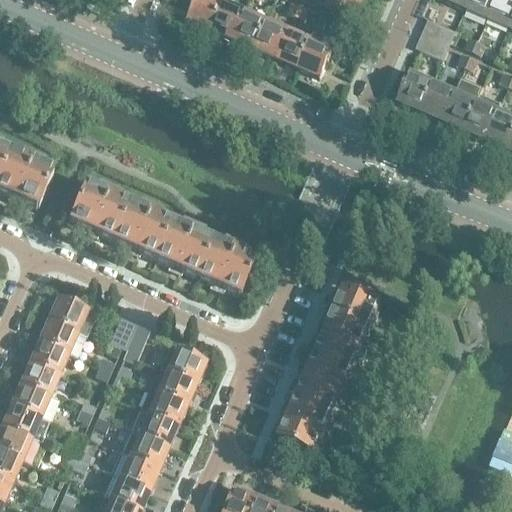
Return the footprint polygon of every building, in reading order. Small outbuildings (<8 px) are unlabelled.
[(213,35),(225,8),(207,0),(200,0),(189,26),(190,26),(213,35)] [(365,1),(363,0),(321,0),(318,7),(356,24),(356,22),(365,1)] [(465,13),(470,0),(445,0),(443,4),(445,4),(465,13)] [(487,23),(497,0),(470,0),(465,13),(487,22),(487,23)] [(509,32),(511,25),(511,0),(510,0),(497,0),(487,23),(488,23),(509,32)] [(295,21),(300,10),(292,7),(287,18),(295,21)] [(234,45),(247,17),(246,17),(246,16),(245,16),(225,8),(213,35),(232,44),(232,45),(233,45),(234,45)] [(303,25),(307,14),(300,10),(295,21),(303,25)] [(255,54),(267,26),(247,17),(234,45),(255,54)] [(443,45),(448,33),(429,25),(424,36),(443,45)] [(276,64),(289,35),(288,35),(267,26),(255,54),(276,63),(276,64)] [(339,40),(343,29),(335,26),(331,37),(339,40)] [(310,45),(311,45),(299,73),(319,82),(320,83),(338,42),(316,33),(310,45)] [(456,37),(448,33),(443,45),(451,48),(456,37)] [(311,45),(310,45),(289,36),(290,35),(289,35),(276,64),(277,64),(277,63),(299,73),(311,45)] [(416,53),(421,55),(436,61),(441,50),(421,42),(416,53)] [(472,57),(477,47),(469,43),(465,54),(472,57)] [(485,50),(477,47),(472,57),(480,61),(485,50)] [(444,65),(448,53),(441,50),(436,61),(444,65)] [(465,74),(470,63),(462,59),(457,71),(465,74)] [(478,66),(470,63),(465,74),(473,77),(478,66)] [(422,117),(434,88),(412,79),(412,78),(411,78),(399,107),(400,107),(400,106),(422,117)] [(509,93),(511,85),(511,81),(506,78),(501,89),(509,93)] [(442,126),(455,97),(454,97),(434,88),(422,117),(442,125),(442,126)] [(464,135),(477,107),(456,98),(456,97),(455,97),(442,126),(443,126),(464,135)] [(486,145),(498,116),(501,109),(480,99),(477,107),(464,135),(485,144),(485,145),(486,145)] [(508,154),(511,144),(511,122),(499,117),(499,116),(498,116),(486,145),(508,154)] [(0,182),(10,159),(0,154),(0,153),(1,152),(0,151),(0,182)] [(20,164),(10,159),(0,182),(0,196),(11,202),(9,204),(10,205),(12,204),(18,206),(18,209),(20,209),(20,205),(38,213),(53,178),(41,173),(43,170),(42,170),(23,162),(23,161),(22,161),(20,164)] [(113,246),(128,211),(118,206),(119,204),(118,203),(118,204),(99,195),(98,194),(97,197),(85,192),(70,227),(87,234),(85,237),(86,239),(88,237),(95,240),(94,242),(96,242),(97,239),(113,246)] [(155,264),(170,229),(160,225),(161,222),(160,221),(160,222),(140,213),(141,213),(140,213),(139,215),(128,211),(113,246),(129,253),(127,256),(128,257),(130,255),(137,258),(136,260),(138,260),(139,257),(155,264)] [(197,282),(212,247),(201,243),(203,240),(202,240),(182,231),(180,234),(170,229),(155,264),(171,271),(169,274),(170,275),(172,273),(179,276),(178,278),(180,279),(181,275),(197,282)] [(223,252),(212,247),(197,282),(213,289),(211,292),(212,293),(214,291),(220,294),(220,297),(222,297),(222,293),(240,301),(255,266),(244,261),(245,258),(244,258),(225,250),(225,249),(224,249),(223,252)] [(346,294),(335,320),(370,335),(381,309),(372,305),(370,310),(363,307),(365,303),(361,300),(362,299),(360,298),(359,300),(356,299),(356,296),(354,296),(354,298),(346,294)] [(58,304),(49,325),(78,337),(87,316),(58,304)] [(366,345),(370,335),(335,320),(328,335),(325,333),(324,335),(325,336),(323,343),(320,343),(320,344),(324,345),(316,361),(352,377),(356,366),(359,367),(359,366),(367,347),(368,347),(368,346),(366,345)] [(119,324),(109,346),(122,352),(132,329),(119,324)] [(77,338),(78,337),(49,325),(40,346),(68,359),(76,363),(86,342),(77,338)] [(135,369),(147,342),(149,337),(137,331),(123,364),(135,369)] [(59,380),(68,359),(40,346),(31,368),(43,373),(59,380)] [(118,361),(122,352),(109,346),(105,356),(118,361)] [(160,374),(167,377),(196,389),(205,368),(169,352),(160,374)] [(347,387),(352,377),(316,361),(309,377),(307,375),(306,376),(307,378),(304,385),(302,384),(302,386),(305,387),(299,403),(334,418),(338,408),(341,409),(341,408),(349,389),(350,388),(347,387)] [(110,377),(114,369),(102,363),(98,372),(110,377)] [(50,401),(59,380),(43,373),(31,368),(21,389),(50,401)] [(120,371),(116,380),(128,385),(132,376),(120,371)] [(106,387),(110,377),(98,372),(94,381),(106,387)] [(186,411),(196,389),(167,377),(158,398),(186,411)] [(115,381),(107,398),(108,398),(109,399),(115,401),(123,384),(115,381)] [(58,406),(49,402),(50,401),(21,389),(12,410),(49,426),(58,406)] [(177,432),(186,411),(158,398),(149,394),(139,415),(149,420),(177,432)] [(329,429),(334,418),(299,403),(291,420),(288,417),(287,418),(289,420),(286,427),(284,426),(283,428),(287,429),(280,446),(315,461),(320,450),(322,451),(323,450),(331,431),(332,430),(329,429)] [(92,420),(96,411),(84,406),(80,415),(92,420)] [(40,448),(49,426),(12,410),(3,432),(40,448)] [(101,414),(97,423),(109,428),(113,419),(101,414)] [(88,429),(92,420),(80,415),(76,424),(88,429)] [(139,415),(130,437),(139,441),(167,454),(177,432),(149,420),(139,415)] [(105,437),(109,428),(97,423),(93,432),(105,437)] [(40,448),(3,432),(0,437),(0,455),(22,465),(21,466),(30,470),(40,448)] [(158,474),(167,454),(139,441),(130,437),(121,458),(158,474)] [(76,464),(80,455),(68,450),(64,459),(76,464)] [(21,466),(22,465),(0,455),(0,481),(12,487),(21,466)] [(92,460),(80,455),(76,464),(88,469),(92,460)] [(149,496),(158,474),(121,458),(112,479),(149,496)] [(76,464),(64,459),(60,468),(72,473),(76,464)] [(84,478),(88,469),(76,464),(72,473),(84,478)] [(129,511),(142,511),(149,496),(112,479),(102,500),(112,504),(129,511)] [(0,506),(3,508),(12,487),(0,481),(0,506)] [(55,505),(59,496),(47,491),(43,500),(55,505)] [(249,511),(253,502),(233,493),(224,511),(249,511)] [(64,499),(60,507),(71,511),(72,511),(76,504),(64,499)] [(46,511),(51,511),(55,505),(43,500),(39,509),(46,511)] [(275,511),(253,502),(249,511),(275,511)]
